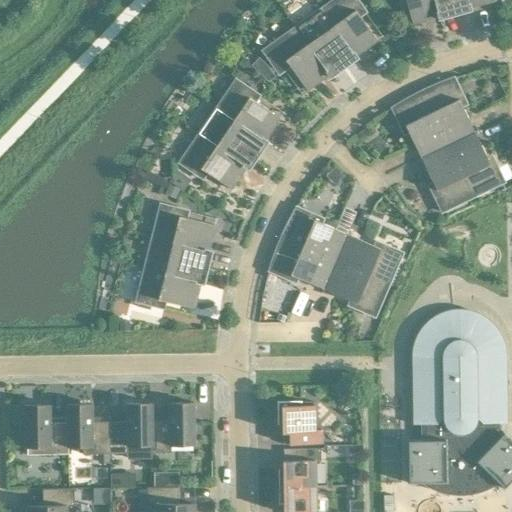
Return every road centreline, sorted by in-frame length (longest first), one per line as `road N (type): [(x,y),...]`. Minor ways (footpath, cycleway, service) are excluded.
road 1 (residential): [(0,366),(237,363)]
road 2 (residential): [(327,134),(258,237),(240,331)]
road 3 (residential): [(511,49),(445,62),(377,94),(327,134)]
road 4 (residential): [(237,363),(239,511)]
